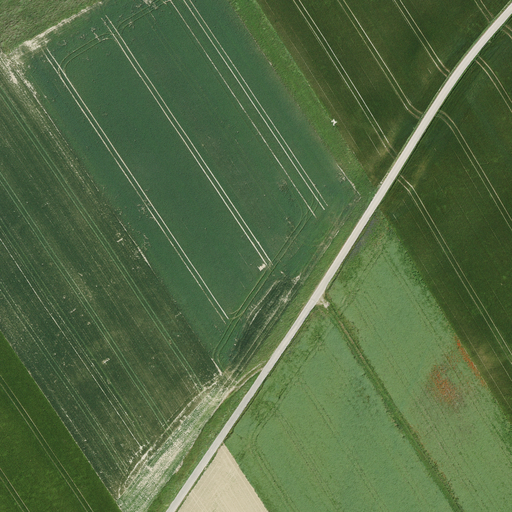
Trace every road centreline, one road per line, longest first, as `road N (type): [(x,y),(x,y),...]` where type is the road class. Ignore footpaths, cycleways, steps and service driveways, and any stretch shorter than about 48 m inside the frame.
road 1 (track): [(170,511),(451,84),(511,9)]
road 2 (track): [(459,511),(316,296)]
